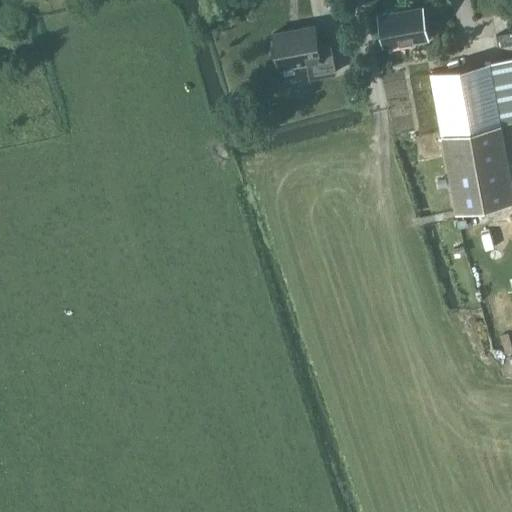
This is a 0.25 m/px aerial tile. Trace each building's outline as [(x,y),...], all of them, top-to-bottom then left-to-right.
[(384,48),(427,40),(421,8),(378,16),(384,48)] [(337,72),(332,44),(320,46),(316,26),(274,33),(280,67),(309,62),(311,77),(337,72)] [(499,47),(511,44),(511,31),(496,34),(499,47)] [(511,182),(502,123),(511,122),(511,121),(511,60),(431,75),(456,213),(511,202),(511,182)] [(433,184),(429,169),(441,166),(437,151),(414,156),(422,187),(433,184)] [(448,186),(446,178),(438,179),(440,188),(448,186)]
